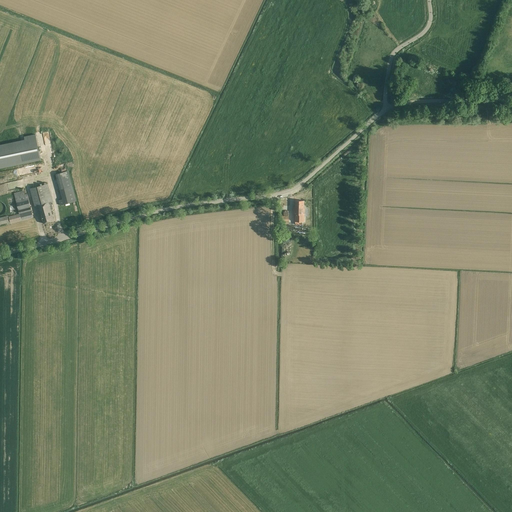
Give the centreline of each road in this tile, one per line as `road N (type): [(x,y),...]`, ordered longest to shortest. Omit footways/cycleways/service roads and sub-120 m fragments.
road 1 (unclassified): [(0,254),(176,207),(288,190),(385,110)]
road 2 (unclassified): [(385,110),(416,100),(511,101)]
road 3 (residential): [(385,110),(390,58),(420,36),(430,0)]
